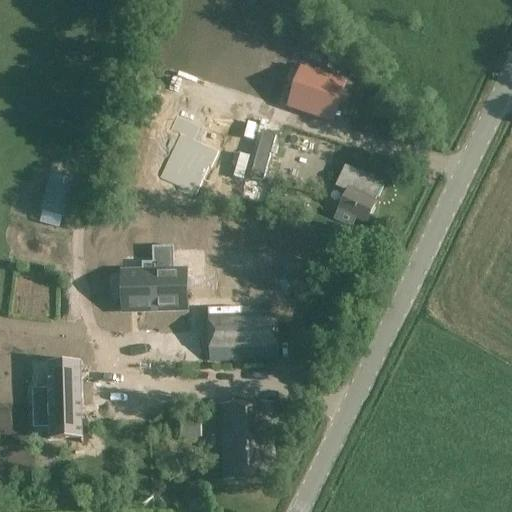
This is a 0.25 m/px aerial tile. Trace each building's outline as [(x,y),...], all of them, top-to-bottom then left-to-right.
[(272,37),(268,57),(292,62),(296,43),(272,37)] [(246,88),(257,54),(238,49),(228,82),(246,88)] [(278,105),(277,106),(333,125),(347,84),(292,66),(291,70),(282,92),(281,96),(278,105)] [(280,150),(287,119),(204,98),(193,144),(256,160),(260,145),(280,150)] [(348,193),(335,222),(351,230),(356,220),(367,225),(376,205),(374,204),(383,185),(346,168),(337,188),(348,193)] [(381,252),(378,259),(383,261),(386,254),(381,252)] [(155,312),(153,263),(141,264),(142,273),(121,274),(122,313),(155,312)] [(153,263),(155,312),(187,311),(186,272),(166,273),(165,263),(153,263)] [(208,310),(210,361),(278,360),(277,309),(208,310)] [(46,365),(46,366),(47,391),(31,391),(32,403),(70,402),(81,402),(80,364),(46,365)] [(81,402),(70,402),(32,403),(33,430),(48,430),(49,433),(49,441),(82,440),(81,402)] [(273,405),(222,406),(224,481),(275,480),(273,405)] [(182,413),(181,439),(202,438),(202,413),(182,413)]
